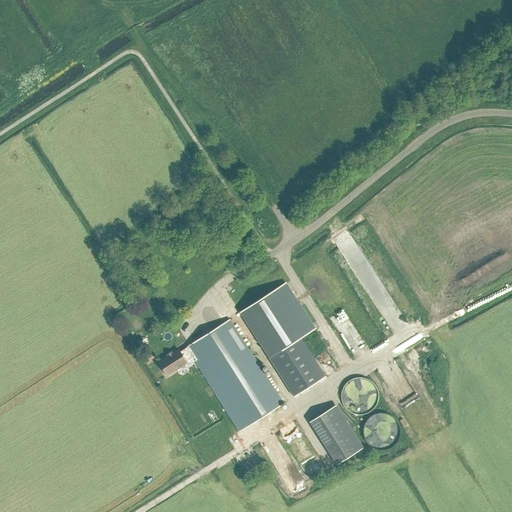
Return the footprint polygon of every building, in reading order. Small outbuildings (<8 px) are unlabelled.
[(314,275),(317,282),(321,281),(314,262),(304,266),(309,277),(314,275)] [(243,292),(253,286),(250,281),(240,287),(243,292)] [(293,396),(325,376),(300,338),(313,329),(285,284),(240,313),(293,396)] [(493,298),(504,291),(502,287),(491,294),(493,298)] [(283,403),(229,320),(186,347),(180,352),(178,349),(158,362),(167,376),(187,363),(193,358),(240,431),(283,403)] [(344,386),(342,388),(341,390),(341,393),(341,395),(341,398),(341,400),(342,403),(343,405),(344,407),(346,409),(348,411),(350,412),(352,413),(354,414),(357,414),(359,415),(362,414),(364,414),(367,413),(369,412),(371,410),(373,409),(374,407),(376,405),(377,403),(377,401),(378,398),(378,396),(378,394),(377,391),(377,389),(376,387),(374,385),(373,383),(371,382),(369,380),(367,379),(365,378),(362,378),(360,377),(358,377),(355,378),(353,378),(351,379),(348,381),(347,382),(345,384),(344,386)] [(386,425),(377,423),(375,432),(400,438),(405,419),(388,415),(386,425)] [(308,431),(302,434),(311,449),(317,446),(308,431)] [(283,505),(297,498),(294,491),(279,497),(283,505)]
